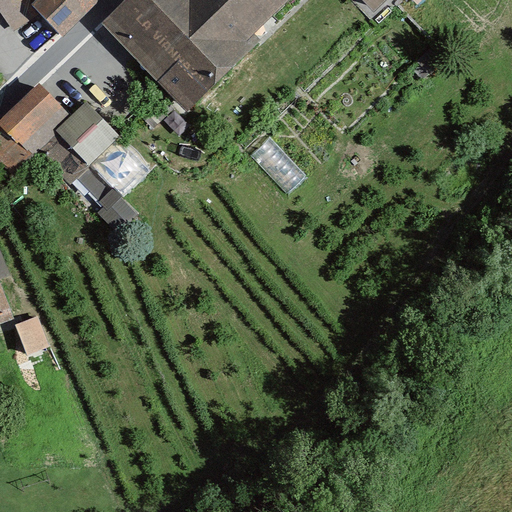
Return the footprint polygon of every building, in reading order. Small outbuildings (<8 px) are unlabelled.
[(33,0),(30,3),(58,35),(97,0),(33,0)] [(243,41),(287,0),(124,0),(96,25),(179,115),(251,49),(243,41)] [(377,0),(356,0),(366,11),(377,0)] [(69,123),(36,90),(0,124),(0,177),(9,187),(37,160),(65,188),(116,139),(85,107),(69,123)] [(124,195),(106,210),(129,229),(144,213),(124,195)] [(0,280),(0,330),(27,320),(7,277),(0,280)] [(26,323),(42,354),(59,344),(45,316),(26,323)]
